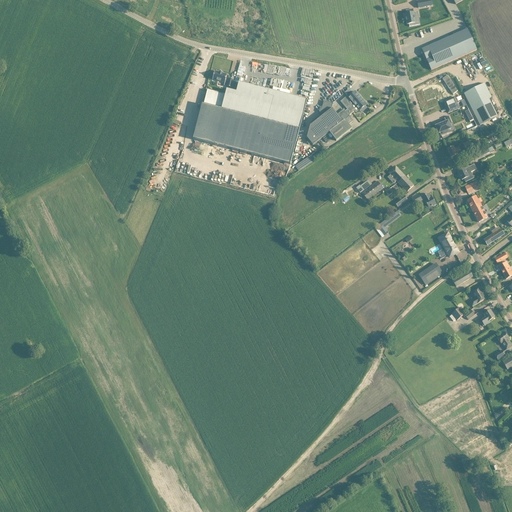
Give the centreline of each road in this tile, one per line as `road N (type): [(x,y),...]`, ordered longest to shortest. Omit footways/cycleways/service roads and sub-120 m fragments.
road 1 (track): [(249,511),(352,402),(401,316),(476,258)]
road 2 (unclassified): [(104,0),(191,43),(405,79)]
road 3 (tertiary): [(478,263),(405,79)]
road 4 (unknown): [(208,47),(188,166)]
